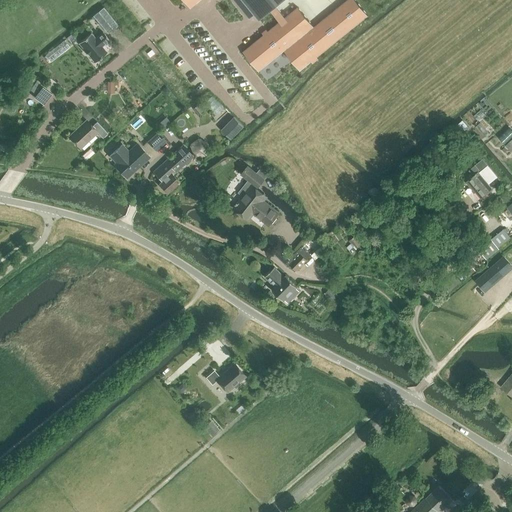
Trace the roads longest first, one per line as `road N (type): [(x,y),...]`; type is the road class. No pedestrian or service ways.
road 1 (unclassified): [(511,460),(143,242),(86,219),(0,200)]
road 2 (track): [(267,394),(131,511)]
